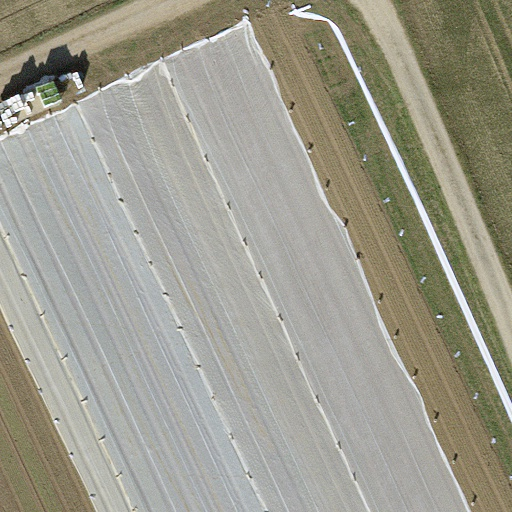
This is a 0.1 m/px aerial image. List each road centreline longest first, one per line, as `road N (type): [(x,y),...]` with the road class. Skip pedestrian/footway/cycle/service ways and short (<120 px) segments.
road 1 (track): [(511,314),(381,0)]
road 2 (track): [(223,0),(0,96)]
